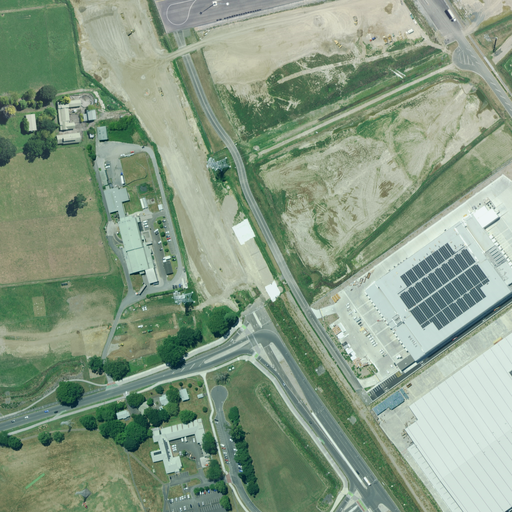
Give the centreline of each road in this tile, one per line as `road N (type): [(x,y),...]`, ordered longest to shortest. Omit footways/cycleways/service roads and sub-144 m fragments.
road 1 (unclassified): [(178,28),(205,108),(235,154),(283,268),(369,403)]
road 2 (secondary): [(140,0),(269,327)]
road 3 (secondary): [(251,315),(207,231),(125,0)]
road 4 (secondary): [(273,333),(376,488)]
road 5 (secondary): [(168,373),(0,427)]
road 6 (track): [(97,96),(73,1),(0,10)]
road 7 (track): [(0,106),(97,96),(102,115),(154,113)]
road 8 (track): [(0,280),(119,272),(144,293)]
road 9 (unclassified): [(220,393),(236,477),(257,511)]
